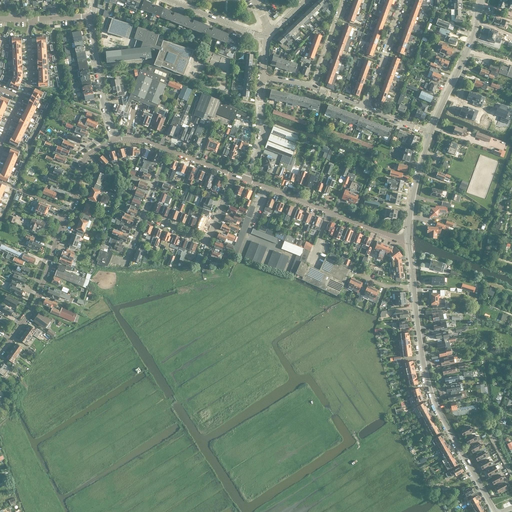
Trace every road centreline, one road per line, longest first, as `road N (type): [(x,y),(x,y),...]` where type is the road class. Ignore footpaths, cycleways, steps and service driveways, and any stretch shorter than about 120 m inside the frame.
road 1 (tertiary): [(493,511),(430,395),(413,286)]
road 2 (residential): [(408,240),(246,180)]
road 3 (residential): [(0,354),(34,305),(69,210)]
road 4 (tertiary): [(429,131),(481,0)]
road 5 (residential): [(90,16),(115,139)]
